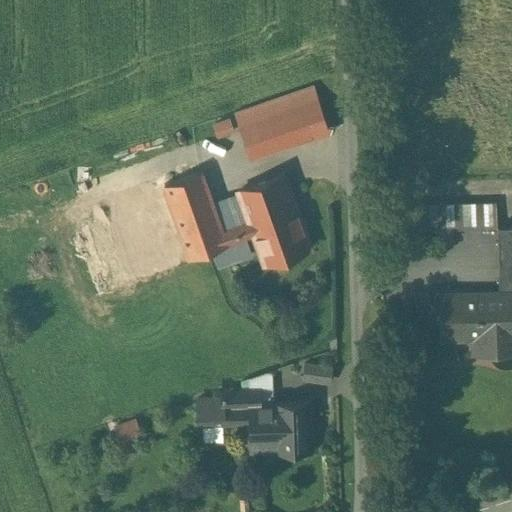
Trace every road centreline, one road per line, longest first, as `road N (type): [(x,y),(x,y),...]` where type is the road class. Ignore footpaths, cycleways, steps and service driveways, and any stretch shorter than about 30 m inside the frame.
road 1 (unclassified): [(350,0),(361,511)]
road 2 (unknown): [(144,113),(352,57)]
